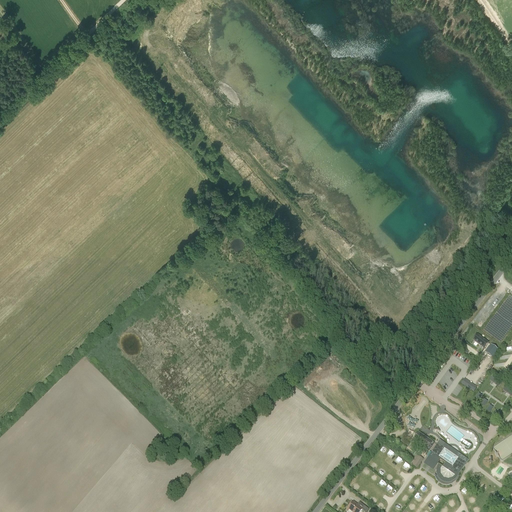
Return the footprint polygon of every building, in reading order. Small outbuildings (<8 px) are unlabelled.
[(500,334),(495,340),(500,344),(505,337),(500,334)] [(473,341),(484,349),(488,343),(478,335),(476,338),(474,337),(473,339),(473,340),(473,341)] [(492,346),(487,352),(486,353),(492,357),(494,359),(499,352),(492,346)] [(462,362),(467,365),(471,360),(466,357),(462,362)] [(465,378),(461,384),(475,392),(478,386),(465,378)] [(480,401),(484,393),(481,391),(476,399),(480,401)] [(481,404),(485,407),(490,399),(485,396),(481,404)] [(492,403),(486,411),(489,413),(496,405),(492,403)] [(414,440),(429,450),(431,447),(430,446),(432,442),(419,433),(414,440)] [(437,475),(437,477),(436,476),(435,475),(435,476),(435,478),(436,480),(438,482),(439,483),(441,484),(444,485),(446,486),(449,485),(452,484),(454,483),(456,481),(457,479),(458,478),(458,477),(458,476),(459,474),(460,473),(459,472),(466,462),(439,443),(438,445),(437,444),(431,452),(432,453),(429,457),(438,463),(440,460),(445,463),(442,467),(438,464),(437,466),(436,469),(436,471),(436,473),(437,475)] [(423,459),(420,457),(414,466),(417,469),(423,459)] [(419,492),(415,498),(418,501),(423,495),(419,492)] [(451,506),(455,502),(451,498),(447,502),(451,506)] [(367,511),(369,510),(364,506),(360,503),(358,505),(354,502),(348,509),(352,511),(360,511),(362,510),(364,511),(367,511)]
